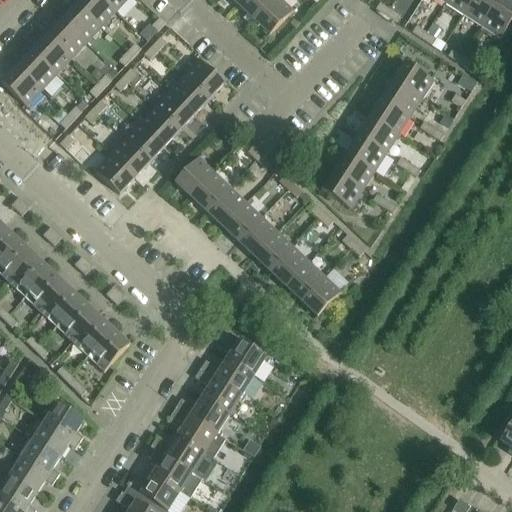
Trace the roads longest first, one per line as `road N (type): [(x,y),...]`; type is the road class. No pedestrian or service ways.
road 1 (residential): [(71,511),(177,347),(179,323),(169,302),(0,143)]
road 2 (residential): [(288,100),(185,0)]
